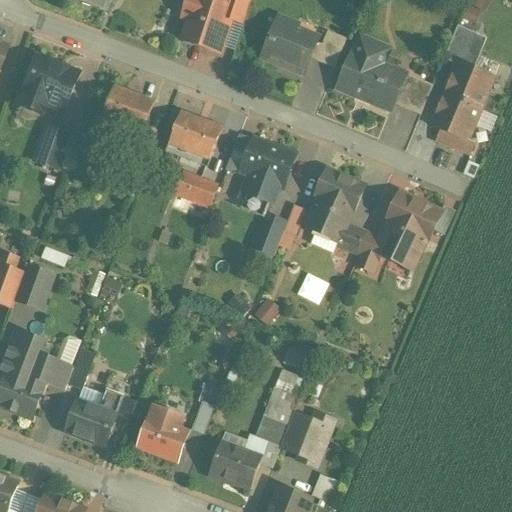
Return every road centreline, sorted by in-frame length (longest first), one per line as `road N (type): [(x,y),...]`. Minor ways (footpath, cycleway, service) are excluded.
road 1 (residential): [(5,11),(451,184)]
road 2 (residential): [(0,446),(173,511)]
